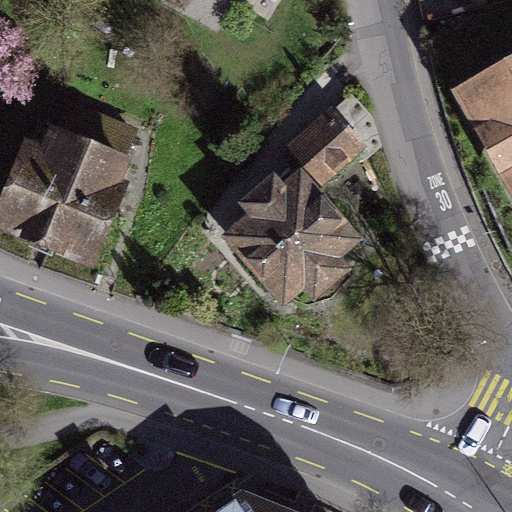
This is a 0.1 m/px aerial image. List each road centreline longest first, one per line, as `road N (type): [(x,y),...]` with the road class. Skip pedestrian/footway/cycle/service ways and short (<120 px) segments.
road 1 (primary): [(0,328),(164,373),(368,450),(470,501)]
road 2 (residential): [(381,0),(443,216),(511,344)]
